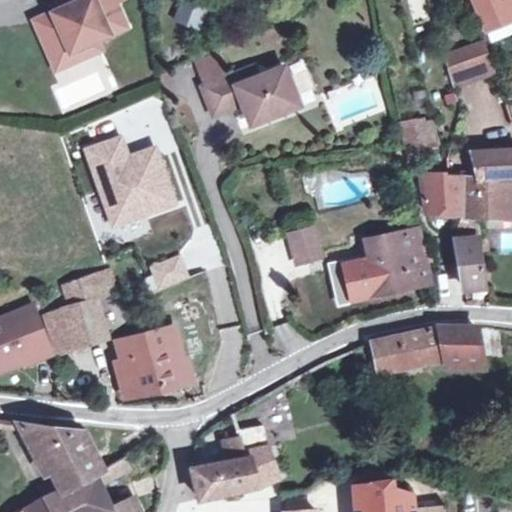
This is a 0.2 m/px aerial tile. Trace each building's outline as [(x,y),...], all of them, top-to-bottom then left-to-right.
[(36,21),(50,53),(69,45),(71,51),(95,40),(125,26),(113,1),(97,8),(93,0),(82,0),(65,8),(36,21)] [(61,0),(65,8),(82,0),(93,0),(97,8),(113,1),(116,0),(61,0)] [(179,0),(172,22),(200,31),(208,5),(191,0),(179,0)] [(511,0),(473,0),(485,31),(511,19),(511,0)] [(57,68),(99,48),(95,40),(71,51),(69,45),(50,53),(57,68)] [(484,41),(459,52),(470,80),(495,70),(484,41)] [(459,52),(441,57),(450,86),(470,80),(459,52)] [(239,95),(242,103),(250,125),(299,105),(284,66),(257,76),(253,66),(200,88),(202,92),(210,112),(211,116),(231,108),(228,100),(239,95)] [(210,112),(202,92),(179,102),(187,121),(210,112)] [(231,108),(242,103),(239,95),(228,100),(231,108)] [(434,146),(428,118),(416,122),(415,118),(401,122),(407,160),(422,156),(420,149),(434,146)] [(122,138),(90,150),(116,221),(173,201),(155,151),(130,160),(122,138)] [(465,178),(442,178),(442,174),(420,174),(425,213),(461,215),(510,218),(511,178),(511,177),(511,148),(471,151),(477,178),(465,178)] [(463,289),(485,286),(477,221),(468,221),(469,240),(456,241),(463,289)] [(319,254),(311,226),(288,231),(296,260),(319,254)] [(429,282),(418,227),(364,238),(377,292),(429,282)] [(178,256),(153,267),(162,287),(187,276),(178,256)] [(105,271),(79,280),(85,298),(92,296),(111,290),(105,271)] [(85,298),(79,280),(63,285),(69,304),(59,308),(71,344),(104,333),(92,296),(85,298)] [(32,304),(0,317),(0,370),(32,357),(34,362),(52,354),(32,304)] [(71,344),(59,308),(42,313),(54,350),(71,344)] [(481,364),(476,328),(475,328),(438,326),(371,342),(378,373),(445,359),(481,364)] [(116,360),(126,396),(192,380),(185,356),(181,357),(179,345),(165,348),(160,331),(120,341),(124,358),(116,360)] [(352,351),(355,359),(369,356),(365,344),(352,351)] [(0,428),(21,431),(16,421),(0,419),(0,428)] [(140,511),(135,497),(128,501),(126,498),(111,506),(101,482),(130,467),(124,455),(101,467),(81,430),(16,421),(21,431),(34,455),(42,450),(53,471),(57,477),(63,488),(43,498),(23,509),(18,511),(140,511)] [(261,424),(235,429),(237,436),(220,440),(224,462),(193,468),(199,499),(258,486),(276,477),(261,424)] [(42,450),(34,455),(44,475),(53,471),(42,450)] [(37,488),(43,498),(63,488),(57,477),(37,488)] [(446,511),(446,505),(412,508),(412,492),(394,486),(392,478),(354,484),(356,511),(446,511)]
